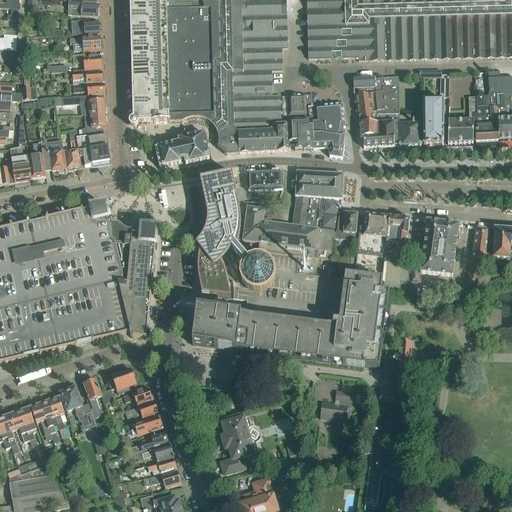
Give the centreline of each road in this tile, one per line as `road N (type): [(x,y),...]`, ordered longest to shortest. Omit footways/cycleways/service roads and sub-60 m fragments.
road 1 (residential): [(361,168),(272,159),(189,171),(197,224),(177,248),(168,351)]
road 2 (residential): [(0,214),(113,192),(124,178),(113,0)]
road 3 (residential): [(361,168),(366,206),(511,221)]
road 4 (residential): [(0,395),(120,349),(168,351)]
road 5 (residential): [(340,72),(511,65)]
road 6 (residential): [(204,511),(166,393),(168,351)]
road 7 (residential): [(511,171),(361,168)]
